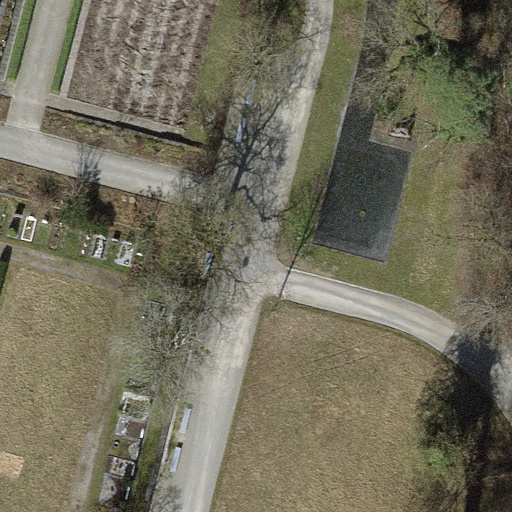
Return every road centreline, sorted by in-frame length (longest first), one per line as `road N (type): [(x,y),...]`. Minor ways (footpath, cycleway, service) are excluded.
road 1 (track): [(191,511),(314,46),(318,0)]
road 2 (track): [(272,202),(0,132)]
road 3 (track): [(251,278),(415,321),(511,376)]
road 4 (track): [(29,139),(63,0)]
